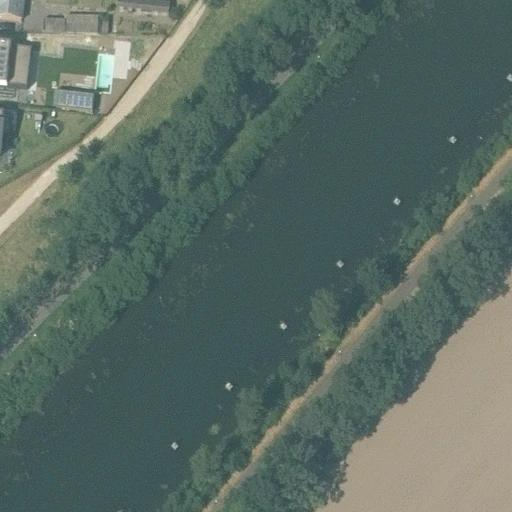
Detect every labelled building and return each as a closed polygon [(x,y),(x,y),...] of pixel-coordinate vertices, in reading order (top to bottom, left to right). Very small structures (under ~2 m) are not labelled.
[(0,0),(0,32),(24,34),(26,8),(2,5),(1,0),(0,0)] [(120,30),(172,32),(173,15),(121,12),(120,30)] [(44,34),(43,47),(108,48),(109,31),(66,30),(66,34),(44,34)] [(33,65),(0,60),(0,100),(28,104),(28,103),(33,65)] [(0,172),(3,150),(11,151),(13,132),(0,130),(0,172)]
